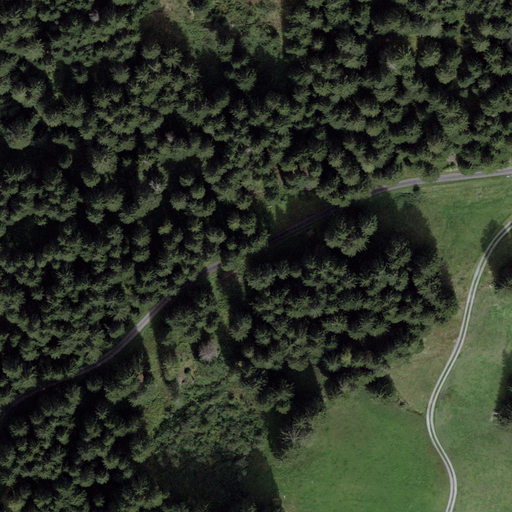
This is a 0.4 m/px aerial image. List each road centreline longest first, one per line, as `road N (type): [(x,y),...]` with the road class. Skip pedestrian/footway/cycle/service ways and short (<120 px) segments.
road 1 (track): [(511,169),(399,182),(333,208),(206,271),(118,345),(0,420)]
road 2 (track): [(449,511),(454,481),(429,413),(488,248),(511,224)]
